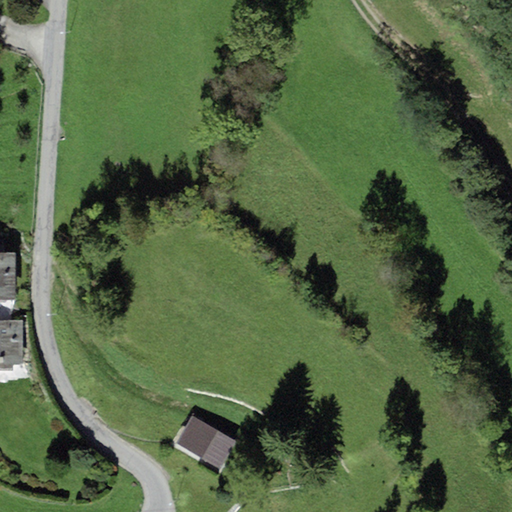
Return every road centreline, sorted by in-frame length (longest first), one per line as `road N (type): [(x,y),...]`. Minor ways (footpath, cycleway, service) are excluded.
road 1 (unclassified): [(159,511),(153,480),(92,431),(60,386),(44,332),(60,0)]
road 2 (track): [(359,0),(455,102),(511,188)]
